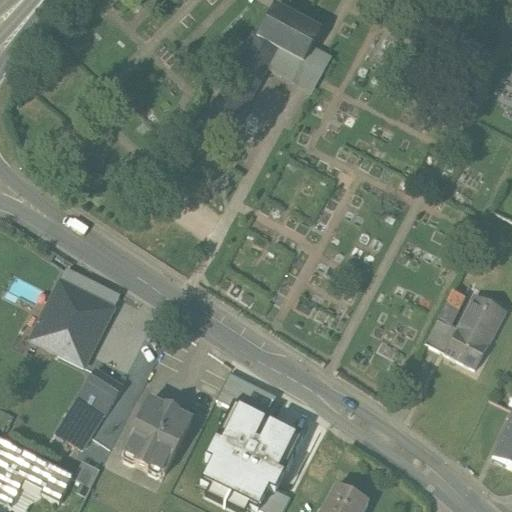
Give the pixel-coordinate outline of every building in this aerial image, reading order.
[(320,36),(274,11),(259,39),(254,37),(206,126),(229,139),(264,74),(312,100),(332,63),(312,52),(320,36)] [(457,83),(429,69),(419,89),(448,103),(457,83)] [(119,299),(67,273),(66,275),(61,284),(31,344),(83,370),(100,336),(113,310),(119,299)] [(463,302),(450,295),(424,348),(439,355),(452,330),(449,330),(463,302)] [(502,316),(473,301),(457,333),(456,333),(443,358),(474,373),(502,316)] [(29,342),(38,319),(29,315),(19,338),(29,342)] [(121,391),(95,374),(94,375),(77,402),(95,413),(103,418),(121,391)] [(231,410),(233,406),(241,410),(252,388),(229,377),(216,403),(231,410)] [(95,413),(77,402),(57,434),(82,450),(90,439),(82,434),(95,413)] [(162,411),(148,403),(122,453),(136,461),(134,465),(147,472),(150,468),(163,475),(189,425),(173,416),(175,412),(165,406),(162,411)] [(265,422),(241,410),(233,406),(231,410),(205,461),(211,464),(200,486),(252,511),(258,511),(268,493),(274,497),(276,494),(302,441),(269,425),(266,432),(261,430),(265,422)] [(511,419),(492,462),(511,470),(511,419)] [(72,481),(0,445),(0,507),(8,511),(9,511),(23,485),(44,496),(42,498),(59,506),(72,481)] [(78,468),(72,481),(91,490),(97,478),(78,468)] [(363,511),(367,506),(334,489),(322,511),(363,511)] [(268,493),(258,511),(284,511),(290,501),(276,494),(274,497),(268,493)]
